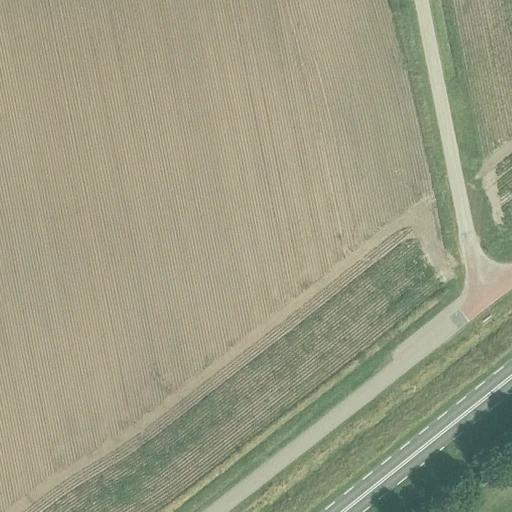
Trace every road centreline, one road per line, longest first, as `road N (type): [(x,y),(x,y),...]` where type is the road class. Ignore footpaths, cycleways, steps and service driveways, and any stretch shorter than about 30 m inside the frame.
road 1 (unclassified): [(217,511),(480,303)]
road 2 (residential): [(480,303),(422,0)]
road 3 (primary): [(344,511),(511,377)]
